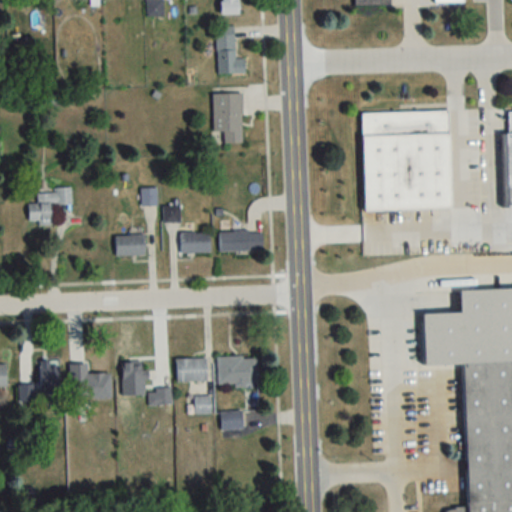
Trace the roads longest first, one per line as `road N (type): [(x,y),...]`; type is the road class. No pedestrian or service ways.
road 1 (residential): [(300,300),(286,0)]
road 2 (residential): [(0,310),(300,300)]
road 3 (residential): [(511,58),(289,64)]
road 4 (residential): [(307,511),(300,300)]
